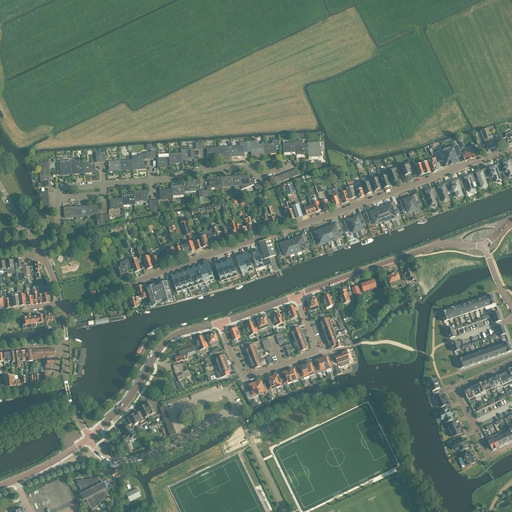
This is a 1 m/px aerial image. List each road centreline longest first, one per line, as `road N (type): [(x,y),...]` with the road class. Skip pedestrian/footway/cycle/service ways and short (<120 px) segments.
road 1 (tertiary): [(60,304),(88,302),(511,146)]
road 2 (tertiary): [(295,294),(434,243),(482,244)]
road 3 (tertiary): [(88,438),(127,401),(163,341),(219,321)]
road 4 (residential): [(102,184),(248,164)]
